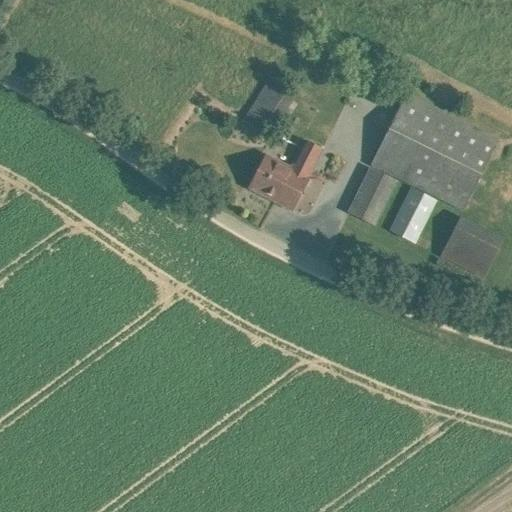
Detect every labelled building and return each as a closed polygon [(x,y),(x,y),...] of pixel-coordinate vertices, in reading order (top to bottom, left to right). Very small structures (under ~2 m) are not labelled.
[(242,120),(268,136),(294,94),(268,78),(242,120)] [(406,93),(370,165),(462,210),(498,138),(406,93)] [(289,168),(265,155),(248,187),(293,211),(309,179),(306,177),(321,149),(304,140),(289,168)] [(373,226),(382,208),(396,180),(371,168),(357,196),(348,213),(373,226)] [(414,244),(423,226),(437,200),(412,187),(390,231),(414,244)] [(438,257),(482,276),(500,235),(456,216),(438,257)]
